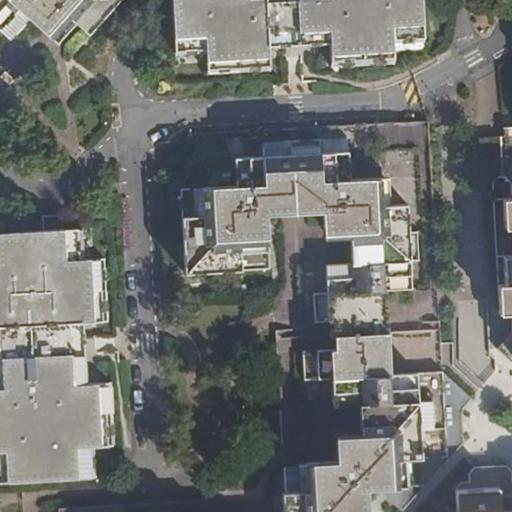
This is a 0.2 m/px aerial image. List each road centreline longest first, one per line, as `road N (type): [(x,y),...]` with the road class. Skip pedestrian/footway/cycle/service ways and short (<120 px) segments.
road 1 (residential): [(133,123),(373,104),(511,38)]
road 2 (residential): [(133,123),(157,511)]
